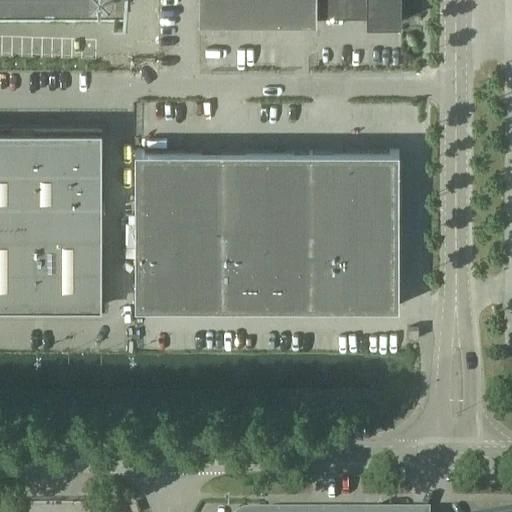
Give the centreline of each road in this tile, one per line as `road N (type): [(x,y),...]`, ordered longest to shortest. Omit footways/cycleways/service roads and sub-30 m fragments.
road 1 (tertiary): [(459,0),(462,307),(457,407),(444,460)]
road 2 (unknown): [(0,316),(105,315),(123,298),(109,82)]
road 3 (unknown): [(170,325),(462,307)]
road 4 (tertiary): [(444,460),(171,463)]
road 5 (unknown): [(147,88),(146,53),(124,21),(0,14)]
road 6 (tertiary): [(171,463),(0,463)]
